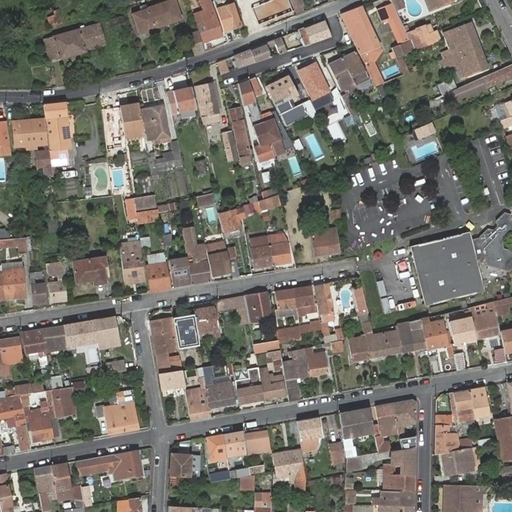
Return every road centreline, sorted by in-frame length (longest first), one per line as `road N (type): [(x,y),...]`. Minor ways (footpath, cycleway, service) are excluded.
road 1 (residential): [(0,97),(95,90),(157,73),(352,0)]
road 2 (residential): [(159,435),(423,386)]
road 3 (residential): [(357,266),(134,302)]
road 4 (residential): [(0,464),(159,435)]
road 5 (residential): [(134,302),(0,324)]
road 6 (residential): [(134,302),(159,435)]
road 7 (residential): [(423,386),(424,511)]
